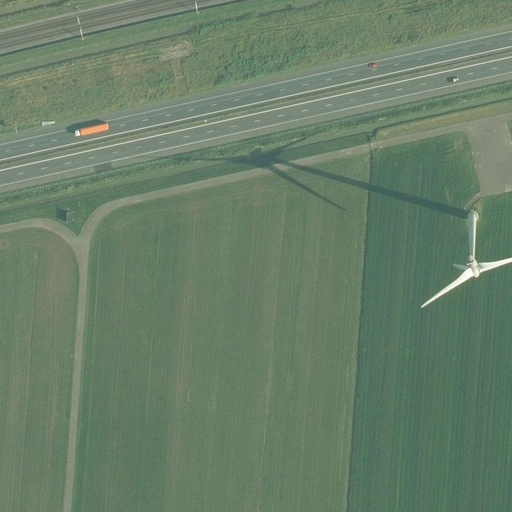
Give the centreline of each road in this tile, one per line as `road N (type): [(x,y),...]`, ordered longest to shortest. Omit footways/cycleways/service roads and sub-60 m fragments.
road 1 (motorway): [(0,178),(511,64)]
road 2 (motorway): [(511,38),(0,152)]
